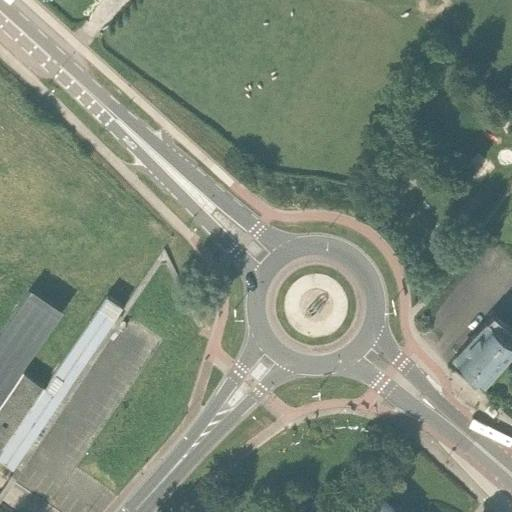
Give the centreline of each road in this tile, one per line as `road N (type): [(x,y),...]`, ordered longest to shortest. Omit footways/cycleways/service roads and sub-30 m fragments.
road 1 (primary): [(196,196),(0,12)]
road 2 (primary): [(371,327),(375,301),(356,263),(325,247),(290,252)]
